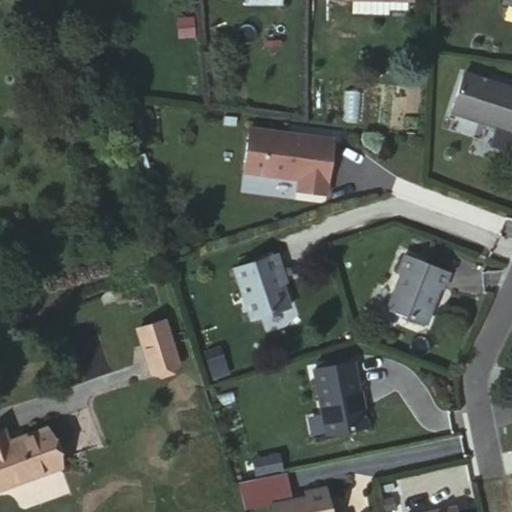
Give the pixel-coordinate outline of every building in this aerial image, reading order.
[(385,17),(385,12),(385,0),(350,0),(349,16),(385,17)] [(400,13),(401,0),(385,0),(385,12),(400,13)] [(504,94),(463,82),(453,116),(511,134),(511,92),(504,91),(504,94)] [(330,143),(246,136),(243,171),(292,176),(292,187),(327,189),(330,143)] [(86,178),(65,185),(81,227),(102,219),(86,178)] [(454,271),(406,254),(400,270),(406,272),(393,309),(430,323),(443,285),(450,288),(454,271)] [(277,259),(235,273),(253,321),(288,309),(276,278),(282,276),(277,259)] [(142,354),(161,348),(172,345),(165,323),(135,334),(141,348),(142,354)] [(172,345),(161,348),(142,354),(145,363),(151,381),(169,376),(180,373),(176,357),(172,345)] [(349,363),(310,375),(330,438),(371,429),(364,404),(357,406),(353,392),(356,392),(349,363)] [(0,438),(0,495),(57,476),(49,447),(9,460),(1,438),(0,438)] [(310,506),(282,511),(332,511),(329,494),(308,499),(310,506)]
